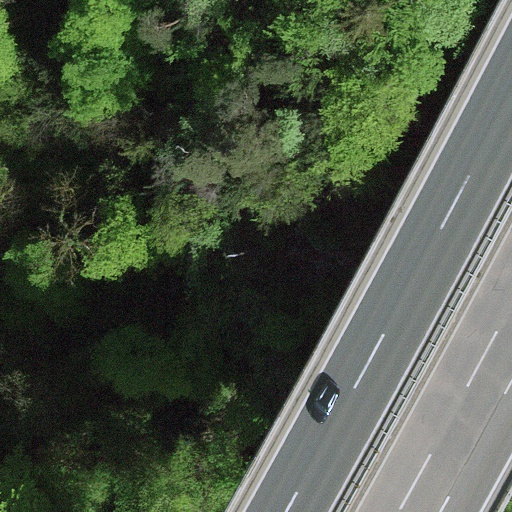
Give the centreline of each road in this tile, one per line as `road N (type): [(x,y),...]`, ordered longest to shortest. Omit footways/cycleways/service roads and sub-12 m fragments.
road 1 (motorway): [(511,93),(286,511)]
road 2 (motorway): [(418,511),(511,340)]
